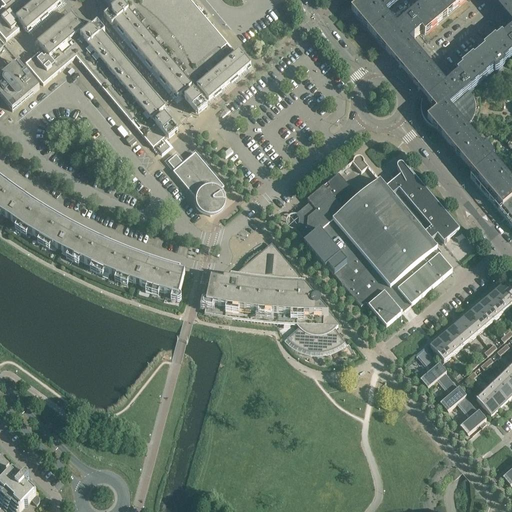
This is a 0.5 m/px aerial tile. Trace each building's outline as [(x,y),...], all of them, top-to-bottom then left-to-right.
[(0,0),(0,1),(5,8),(0,12),(0,35),(6,43),(20,31),(18,29),(21,26),(23,29),(27,34),(28,34),(56,10),(61,6),(61,5),(56,0),(0,0)] [(182,97),(185,100),(184,101),(198,117),(208,109),(205,107),(251,68),(239,54),(236,56),(189,0),(107,0),(116,10),(104,19),(112,29),(115,26),(178,100),(182,97)] [(511,0),(365,0),(355,9),(352,12),(385,51),(391,59),(397,66),(404,74),(409,79),(414,86),(420,94),(427,101),(427,102),(422,100),(421,101),(422,101),(421,106),(421,108),(421,112),(423,119),(426,123),(430,126),(433,128),(435,129),(462,161),(464,164),(474,176),(471,178),(470,178),(499,213),(506,221),(511,227),(511,182),(493,160),(494,159),(494,158),(493,157),(493,156),(492,155),(492,154),(491,153),(490,152),(489,151),(488,150),(487,150),(486,149),(485,148),(484,150),(465,127),(466,126),(467,124),(468,123),(469,122),(470,120),(471,119),(472,117),(472,115),(473,114),(473,112),(473,110),(473,108),(473,107),(473,105),(472,103),(472,101),(471,100),(470,98),(469,97),(468,95),(467,94),(511,55),(511,0)] [(165,111),(102,37),(105,34),(97,25),(86,35),(72,18),(38,47),(43,52),(42,52),(44,54),(41,57),(39,55),(26,66),(44,87),(76,59),(153,150),(155,148),(162,157),(170,150),(163,142),(166,139),(169,142),(178,134),(165,118),(164,118),(161,115),(165,112),(165,111)] [(3,77),(0,79),(0,97),(9,108),(13,113),(18,108),(40,90),(26,73),(22,69),(19,72),(15,67),(3,77)] [(127,135),(121,128),(117,131),(124,138),(127,135)] [(136,143),(135,142),(132,137),(126,142),(131,148),(136,143)] [(176,157),(168,164),(175,172),(173,174),(183,185),(205,166),(196,155),(183,165),(176,157)] [(369,168),(365,164),(365,163),(365,162),(364,162),(364,161),(364,160),(363,160),(363,159),(362,159),(362,158),(360,158),(359,158),(358,158),(357,158),(356,158),(356,159),(355,159),(354,160),(354,161),(353,162),(353,163),(349,167),(353,164),(361,175),(369,168)] [(183,185),(197,201),(196,203),(196,204),(196,205),(197,206),(197,207),(197,208),(197,209),(198,211),(199,212),(200,213),(201,214),(201,215),(202,216),(204,217),(205,218),(207,218),(209,219),(210,219),(212,219),(214,219),(216,218),(218,217),(220,216),(221,215),(223,213),(224,211),(225,210),(225,209),(226,208),(226,207),(226,205),(226,204),(226,203),(226,201),(226,200),(225,198),(224,196),(223,195),(222,193),(221,192),(224,189),(205,166),(183,185)] [(387,189),(387,190),(393,197),(399,192),(431,230),(425,235),(432,243),(438,238),(444,245),(450,240),(460,232),(453,224),(426,192),(410,173),(409,174),(403,167),(403,166),(402,166),(401,166),(400,166),(399,166),(398,167),(397,168),(397,169),(397,170),(398,171),(401,178),(399,179),(396,176),(393,179),(396,182),(393,184),(387,189)] [(299,227),(295,230),(296,231),(307,244),(304,247),(325,272),(328,269),(361,309),(363,307),(369,302),(372,305),(368,308),(386,329),(403,315),(412,308),(433,290),(453,273),(439,257),(435,253),(438,250),(432,243),(425,235),(431,230),(399,192),(393,197),(387,190),(387,189),(386,189),(380,182),(359,200),(339,175),(328,185),(330,188),(326,191),(324,188),(308,202),(310,205),(297,216),(296,216),(300,220),(301,220),(301,228),(299,227)] [(0,217),(1,216),(5,219),(8,221),(8,220),(12,222),(11,223),(13,225),(18,227),(16,230),(26,237),(28,234),(40,241),(38,244),(49,251),(51,248),(55,250),(58,252),(58,251),(62,253),(61,254),(64,255),(68,257),(67,260),(78,266),(80,263),(92,269),(91,272),(103,277),(104,274),(116,279),(115,282),(127,287),(129,284),(133,285),(133,286),(136,287),(136,286),(140,287),(140,288),(142,289),(147,290),(146,294),(158,298),(159,294),(166,296),(172,298),(171,302),(178,303),(179,303),(180,303),(181,302),(181,301),(182,300),(181,300),(181,299),(181,298),(180,298),(180,297),(185,276),(180,275),(181,272),(174,270),(175,267),(157,261),(153,260),(151,259),(150,261),(145,259),(145,257),(143,257),(143,256),(139,255),(111,243),(83,230),(79,228),(77,227),(76,229),(71,226),(71,224),(70,223),(56,215),(35,202),(31,199),(29,198),(28,200),(23,197),(24,195),(23,194),(23,193),(19,191),(3,179),(0,176),(0,217)] [(301,280),(275,249),(274,251),(272,251),(270,251),(268,251),(266,251),(264,252),(263,252),(261,253),(259,254),(257,255),(255,256),(254,257),(252,258),(251,259),(249,260),(248,262),(247,263),(245,265),(244,266),(243,268),(242,270),(242,271),(238,274),(238,275),(237,281),(235,281),(235,279),(224,275),(222,282),(217,281),(217,284),(211,283),(207,304),(206,304),(205,304),(205,305),(204,305),(204,306),(203,307),(204,308),(204,309),(205,309),(205,310),(206,310),(205,315),(218,318),(231,320),(251,323),(264,324),(277,326),(284,326),(297,327),(299,330),(287,341),(289,343),(291,344),(292,346),(294,347),(296,349),(299,350),(301,351),(303,352),(306,353),(308,354),(310,354),(313,355),(315,355),(318,355),(320,355),(323,355),(325,354),(328,354),(330,353),(332,352),(335,351),(337,350),(339,349),(341,348),(343,346),(345,344),(336,331),(338,328),(341,328),(333,318),(334,317),(318,298),(317,299),(307,287),(299,287),(300,280),(301,280)] [(511,293),(505,285),(497,292),(510,309),(511,307),(511,293)] [(510,309),(497,292),(488,299),(502,316),(510,309)] [(488,299),(480,306),(494,323),(502,316),(488,299)] [(494,323),(480,306),(472,313),(486,330),(494,323)] [(486,330),(472,313),(464,320),(477,337),(486,330)] [(464,320),(455,327),(469,344),(477,337),(464,320)] [(469,344),(455,327),(447,334),(461,351),(469,344)] [(447,334),(439,341),(453,358),(461,351),(447,334)] [(453,358),(439,341),(430,348),(444,365),(453,358)] [(438,382),(445,376),(447,375),(439,366),(438,367),(425,352),(416,359),(417,360),(418,359),(431,373),(422,381),(422,382),(423,381),(429,389),(429,390),(438,382)] [(511,376),(508,373),(500,380),(511,392),(511,376)] [(458,406),(465,400),(467,399),(459,390),(458,391),(445,376),(438,382),(451,397),(442,405),(443,405),(449,412),(449,413),(458,406)] [(458,384),(463,379),(460,376),(455,380),(458,384)] [(507,403),(511,398),(511,392),(500,380),(492,387),(507,403)] [(499,410),(507,403),(492,387),(484,395),(499,410)] [(484,395),(476,403),(491,418),(499,410),(484,395)] [(465,400),(458,406),(470,421),(461,428),(462,429),(462,428),(469,436),(468,436),(469,437),(486,422),(479,413),(478,414),(465,400)] [(0,477),(10,469),(2,460),(0,462),(0,477)] [(0,503),(4,507),(1,510),(2,511),(22,511),(32,502),(37,508),(39,505),(40,504),(40,503),(40,502),(39,501),(39,500),(39,499),(27,488),(29,485),(29,484),(29,483),(29,482),(28,481),(27,481),(26,481),(25,481),(22,484),(12,474),(0,486),(0,503)]
